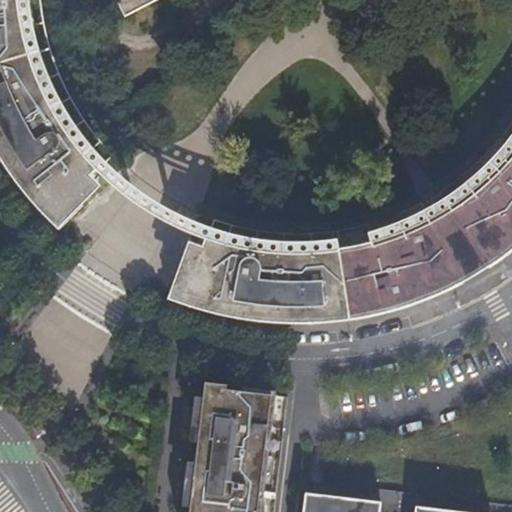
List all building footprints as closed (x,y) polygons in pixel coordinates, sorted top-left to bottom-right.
[(0,0),(0,156),(12,175),(28,196),(44,214),(59,230),(64,225),(68,228),(116,177),(125,167),(104,145),(89,126),(74,103),(60,75),(50,49),(44,23),(41,1),(40,0),(0,0)] [(117,0),(126,17),(157,0),(117,0)] [(491,258),(500,251),(504,257),(511,251),(511,120),(500,137),(482,157),(462,176),(439,192),(488,269),(494,264),(491,258)] [(143,181),(125,167),(116,177),(135,193),(154,207),(160,210),(175,219),(202,231),(207,217),(189,209),(170,199),(165,196),(143,181)] [(488,269),(439,192),(436,194),(431,197),(415,206),(390,217),(373,222),(360,226),(338,230),(352,320),(387,313),(405,307),(422,301),(445,292),(442,285),(452,280),(455,287),(480,273),(488,269)] [(202,231),(177,302),(204,311),(221,315),(245,320),(264,322),(288,324),(306,324),(331,323),(352,320),(338,230),(322,232),(304,233),(273,232),(259,230),(241,227),(228,224),(207,217),(202,231)] [(273,511),(287,396),(202,386),(201,397),(196,442),(195,444),(193,461),(193,464),(188,507),(187,511),(273,511)] [(190,441),(196,442),(201,397),(195,396),(190,441)] [(184,460),(193,461),(195,444),(186,443),(184,460)] [(182,506),(188,507),(193,464),(187,464),(182,506)] [(379,511),(381,502),(306,493),(303,511),(379,511)]
